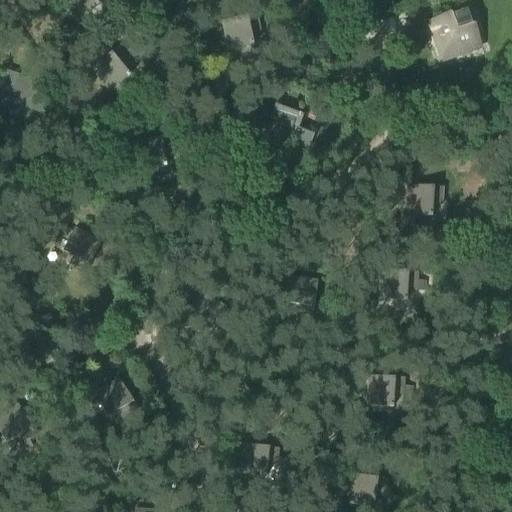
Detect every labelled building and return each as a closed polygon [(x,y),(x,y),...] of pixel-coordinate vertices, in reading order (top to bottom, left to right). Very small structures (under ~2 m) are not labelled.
[(63,0),(82,19),(101,1),(99,0),(63,0)] [(457,46),(481,38),(469,4),(435,16),(444,40),(457,46)] [(231,47),(256,41),(253,30),(262,28),(258,10),(224,17),(231,47)] [(113,89),(133,72),(126,64),(132,58),(121,44),(94,66),(113,89)] [(34,110),(43,82),(11,71),(2,96),(12,99),(13,96),(26,100),(24,107),(34,110)] [(297,135),(306,111),(295,107),(298,99),(281,93),(269,125),(297,135)] [(144,167),(169,163),(167,152),(176,150),(174,132),(139,138),(144,167)] [(445,200),(446,182),(411,180),(409,210),(435,211),(436,200),(445,200)] [(89,270),(105,239),(79,226),(67,249),(78,254),(74,262),(89,270)] [(420,285),(421,267),(386,265),(384,295),(410,297),(411,285),(420,285)] [(316,312),(321,277),(291,273),(288,299),(299,300),(298,309),(316,312)] [(225,324),(237,310),(210,288),(191,311),(211,328),(218,319),(225,324)] [(328,332),(318,331),(316,341),(326,342),(328,332)] [(406,392),(407,373),(372,372),(371,402),(396,403),(397,392),(406,392)] [(127,415),(143,405),(124,376),(99,392),(113,414),(122,408),(127,415)] [(26,441),(41,432),(23,402),(0,415),(0,419),(12,440),(22,434),(26,441)] [(281,462),(283,444),(248,440),(244,470),(270,473),(272,461),(281,462)] [(389,493),(391,474),(357,469),(352,499),(378,503),(380,491),(389,493)]
